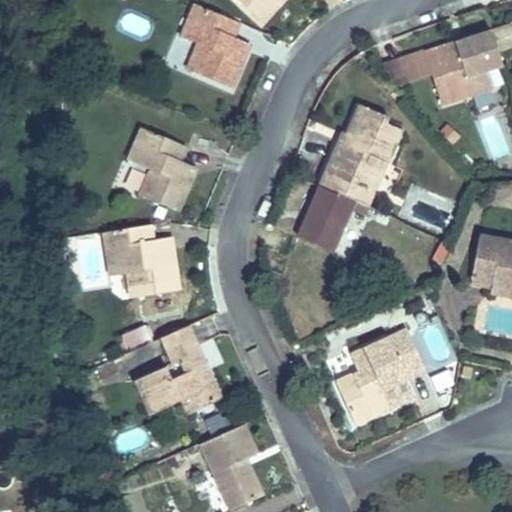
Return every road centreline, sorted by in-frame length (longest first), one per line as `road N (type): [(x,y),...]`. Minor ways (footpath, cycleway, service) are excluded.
road 1 (residential): [(410,0),(341,30),(290,83),(237,208),(230,245),(251,330),(325,495)]
road 2 (residential): [(325,495),(421,450),(507,430)]
